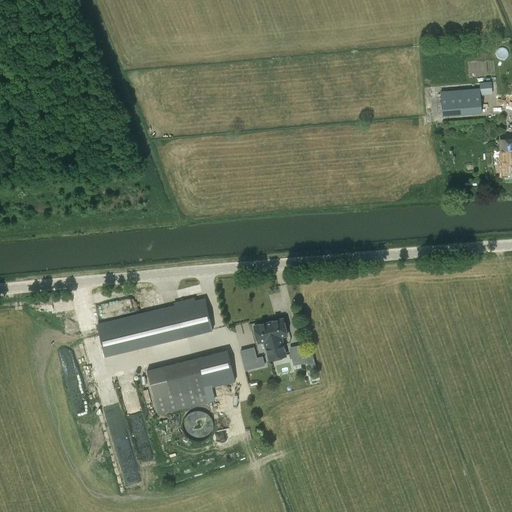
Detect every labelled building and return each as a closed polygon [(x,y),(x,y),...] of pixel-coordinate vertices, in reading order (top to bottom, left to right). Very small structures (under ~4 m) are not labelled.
[(430,99),(441,98),(443,117),(482,114),(481,95),(495,94),(495,81),(429,87),(430,99)] [(511,139),(500,140),(503,176),(511,174),(511,139)] [(128,304),(126,302),(128,300),(123,295),(114,307),(122,312),(128,304)] [(183,337),(213,330),(205,299),(195,301),(194,298),(174,303),(183,337)] [(170,339),(163,311),(100,326),(107,355),(170,339)] [(283,319),(254,326),(258,342),(265,341),(269,360),(286,356),(281,337),(287,335),(283,319)] [(227,350),(196,358),(204,389),(235,381),(227,350)] [(254,361),(255,368),(265,365),(263,359),(254,361)] [(117,453),(134,448),(123,410),(106,415),(117,453)] [(213,429),(214,427),(214,424),(213,422),(212,420),(211,418),(210,416),(208,414),(206,413),(204,411),(202,411),(199,410),(197,410),(194,411),(192,412),(190,413),(188,414),(186,416),(185,418),(184,420),(183,422),(183,425),(183,427),(183,430),(184,432),(185,434),(186,436),(188,438),(190,439),(192,440),(195,441),(197,441),(199,441),(202,441),(204,440),(206,439),(208,438),(210,436),(211,434),(213,432),(213,429)] [(139,464),(154,462),(152,447),(138,449),(139,464)]
